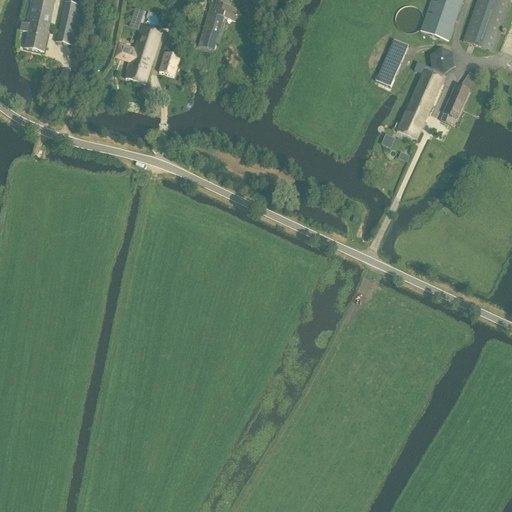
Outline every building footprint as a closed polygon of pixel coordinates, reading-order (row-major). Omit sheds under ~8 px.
[(56,3),(44,0),(41,0),(36,0),(30,26),(23,25),(21,33),(29,35),(25,51),(45,55),(56,3)] [(229,5),(230,0),(213,0),(199,49),(210,52),(214,40),(218,41),(224,20),(236,24),(239,12),(230,9),(231,5),(229,5)] [(432,0),(421,33),(448,43),(463,0),(432,0)] [(493,55),(511,6),(493,0),(478,0),(463,43),(493,55)] [(79,49),(87,10),(66,5),(57,44),(79,49)] [(423,23),(424,20),(423,18),(422,15),(421,12),(419,10),(417,9),(415,7),(412,7),(409,6),(406,7),(404,7),(401,9),(399,11),(397,13),(396,15),(395,18),(395,21),(395,23),(396,26),(398,29),(399,31),(402,32),(404,34),(407,34),(410,35),(412,34),(415,33),(417,32),(420,30),(421,28),(423,26),(423,23)] [(134,17),(130,29),(138,31),(142,20),(134,17)] [(146,87),(162,35),(143,29),(135,51),(125,48),(124,51),(120,49),(116,59),(131,64),(126,81),(146,87)] [(454,69),(452,56),(441,51),(431,58),(432,71),(443,76),(454,69)] [(174,79),(180,60),(165,56),(160,75),(174,79)] [(425,73),(427,69),(419,65),(415,73),(423,76),(397,134),(417,143),(444,82),(425,73)] [(445,125),(449,115),(457,119),(469,93),(456,87),(440,123),(445,125)]
